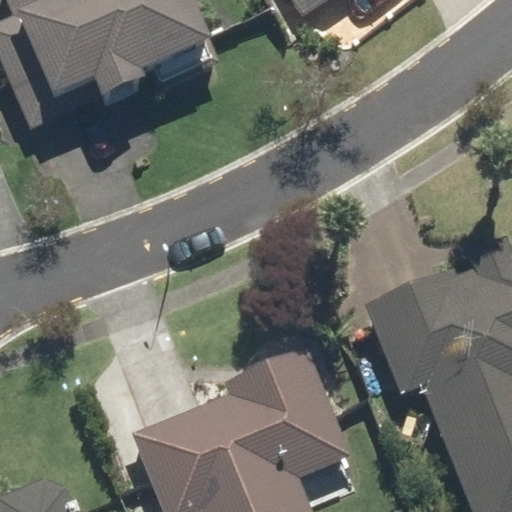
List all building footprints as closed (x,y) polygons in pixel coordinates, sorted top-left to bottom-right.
[(10,0),(21,24),(0,32),(0,48),(42,143),(231,60),(203,0),(10,0)] [(291,0),(308,26),(347,0),(291,0)] [(511,511),(511,254),(372,311),(410,402),(426,396),(473,511),(511,511)] [(361,459),(317,353),(226,389),(230,399),(135,437),(165,511),(317,511),(305,482),(361,459)] [(89,511),(77,479),(0,508),(0,511),(89,511)]
